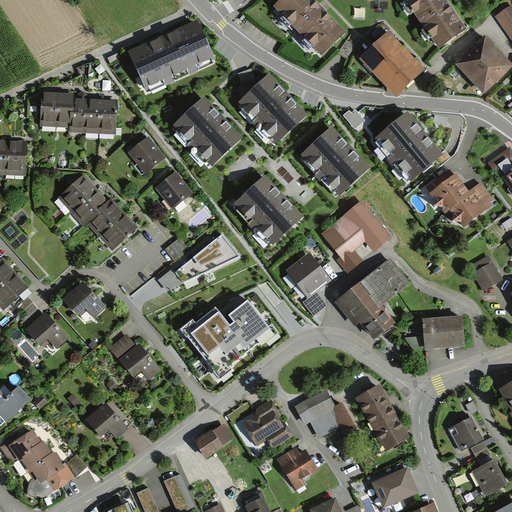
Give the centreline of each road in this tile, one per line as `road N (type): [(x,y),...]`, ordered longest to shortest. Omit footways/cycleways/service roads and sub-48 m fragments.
road 1 (unclassified): [(511,131),(478,107),(336,88),(290,68),(197,0)]
road 2 (residential): [(0,242),(43,286),(94,269),(211,412)]
road 3 (residential): [(423,396),(361,349),(321,336),(295,346),(211,412)]
road 4 (residential): [(211,412),(65,511)]
road 5 (residential): [(423,396),(419,441),(446,511)]
